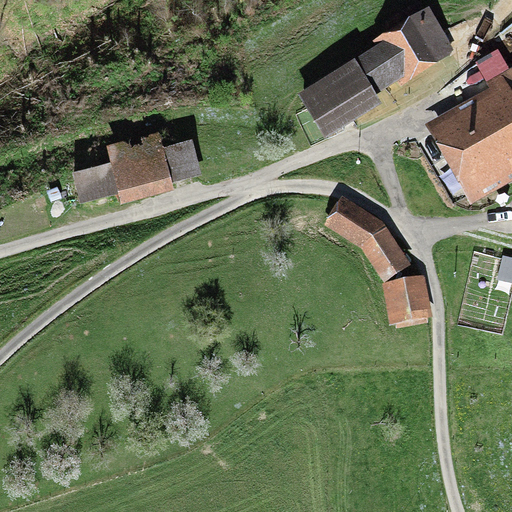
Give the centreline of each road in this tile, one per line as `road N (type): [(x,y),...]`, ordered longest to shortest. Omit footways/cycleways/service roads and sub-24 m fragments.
road 1 (unclassified): [(0,250),(211,191),(274,187),(349,197),(408,230),(434,298),(441,432),(459,511)]
road 2 (track): [(0,360),(148,247),(328,151),(371,142),(408,230),(511,222)]
